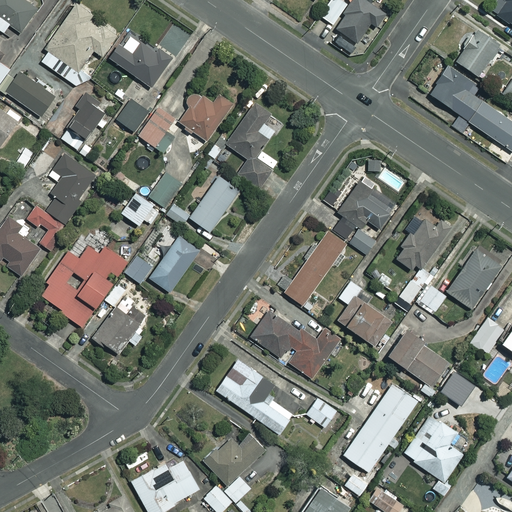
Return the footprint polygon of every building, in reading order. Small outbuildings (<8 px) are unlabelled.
[(0,0),(0,29),(2,32),(8,23),(19,31),(36,7),(25,0),(0,0)] [(341,0),(329,0),(319,15),(332,24),(346,3),(341,0)] [(386,11),(368,0),(347,0),(349,1),(342,11),(345,13),(335,28),(356,42),(369,21),(376,26),(386,11)] [(511,0),(494,0),(488,9),(511,24),(511,0)] [(83,83),(86,77),(73,68),(87,47),(91,50),(93,47),(100,52),(111,36),(107,33),(110,29),(100,23),(98,27),(89,22),(93,17),(74,4),(45,48),(47,50),(40,61),(77,85),(80,81),(83,83)] [(155,49),(127,29),(105,61),(118,70),(121,66),(150,87),(171,56),(156,46),(155,49)] [(499,45),(475,29),(454,59),(478,75),(499,45)] [(0,81),(9,69),(0,62),(0,55),(2,53),(0,51),(0,81)] [(467,120),(468,120),(482,100),(473,94),(479,86),(447,64),(427,92),(467,120)] [(53,95),(18,71),(4,91),(39,116),(53,95)] [(179,121),(183,124),(181,128),(188,133),(191,130),(205,140),(231,103),(217,93),(211,101),(193,88),(183,101),(189,106),(179,121)] [(67,125),(84,138),(96,123),(101,127),(106,121),(100,117),(104,113),(95,106),(99,101),(85,91),(74,105),(79,109),(67,125)] [(115,117),(117,118),(112,125),(123,133),(128,126),(133,130),(148,110),(130,97),(115,117)] [(482,100),(468,120),(511,151),(511,118),(507,115),(506,117),(482,100)] [(271,129),(277,133),(284,123),(254,102),(225,144),(247,159),(237,173),(257,187),(276,161),(258,149),(271,129)] [(163,151),(174,135),(167,130),(176,118),(158,105),(138,133),(163,151)] [(0,143),(16,120),(0,108),(0,143)] [(33,152),(24,147),(16,162),(24,167),(33,152)] [(16,155),(0,148),(0,160),(13,165),(16,155)] [(94,174),(63,153),(48,175),(58,181),(50,193),(55,197),(46,209),(65,222),(79,201),(77,199),(94,174)] [(381,158),(367,158),(367,171),(381,170),(381,158)] [(164,204),(167,198),(180,179),(163,169),(148,194),(164,204)] [(238,190),(217,175),(188,216),(209,231),(238,190)] [(358,179),(336,212),(346,218),(343,223),(353,230),(357,225),(359,227),(364,219),(378,228),(395,203),(358,179)] [(150,224),(159,212),(152,206),(154,204),(135,190),(119,212),(138,226),(143,219),(150,224)] [(164,204),(161,209),(165,212),(161,217),(168,222),(172,216),(181,222),(187,211),(167,198),(164,204)] [(48,230),(39,243),(51,251),(68,226),(35,204),(25,218),(37,226),(38,223),(48,230)] [(401,247),(394,257),(410,268),(414,262),(421,267),(449,225),(428,211),(421,220),(413,214),(404,228),(407,231),(397,245),(401,247)] [(20,224),(8,216),(0,227),(0,258),(2,255),(9,260),(6,265),(19,274),(38,247),(15,232),(20,224)] [(374,238),(357,228),(348,242),(365,253),(374,238)] [(284,291),(301,303),(330,262),(336,267),(345,254),(339,250),(345,241),(327,229),(284,291)] [(198,249),(177,234),(147,276),(168,291),(198,249)] [(46,278),(43,283),(43,290),(44,296),(47,301),(81,325),(111,280),(106,276),(110,270),(116,274),(126,259),(102,243),(96,252),(86,245),(78,258),(65,250),(46,278)] [(499,265),(475,249),(446,291),(470,307),(499,265)] [(151,265),(136,254),(124,271),(139,282),(151,265)] [(429,274),(419,267),(393,302),(403,309),(429,274)] [(393,280),(382,273),(377,281),(387,288),(393,280)] [(125,290),(132,280),(123,274),(104,300),(112,307),(125,290)] [(353,293),(358,286),(349,280),(337,297),(346,303),(336,318),(373,344),(391,319),(353,293)] [(445,295),(428,283),(415,302),(432,314),(445,295)] [(112,307),(91,337),(101,345),(103,343),(117,353),(127,340),(133,344),(141,334),(134,329),(145,315),(136,308),(140,302),(125,290),(112,307)] [(289,344),(298,330),(264,307),(246,334),(281,357),(289,344)] [(501,326),(486,316),(469,343),(485,352),(501,326)] [(511,322),(499,342),(511,350),(511,322)] [(298,330),(289,344),(296,349),(287,362),(310,377),(338,336),(324,326),(314,341),(298,330)] [(421,338),(406,327),(386,353),(429,385),(446,362),(419,342),(421,338)] [(265,394),(272,383),(236,358),(215,389),(255,417),(278,433),(292,412),(265,394)] [(416,399),(391,382),(342,453),(367,471),(416,399)] [(325,403),(316,397),(305,412),(323,425),(334,410),(325,403)] [(432,487),(443,494),(452,481),(446,478),(463,453),(448,444),(456,432),(427,413),(402,451),(413,459),(411,461),(438,478),(432,487)] [(227,484),(238,474),(265,447),(249,431),(237,443),(230,435),(213,452),(210,449),(201,458),(227,484)] [(197,488),(182,459),(167,467),(163,461),(130,479),(147,511),(158,511),(173,504),(172,502),(197,488)] [(366,484),(351,473),(343,484),(358,495),(361,490),(366,484)] [(238,474),(227,484),(223,488),(235,500),(250,486),(238,474)] [(218,511),(231,501),(215,484),(202,496),(217,511),(218,511)] [(342,511),(347,505),(319,485),(300,511),(342,511)] [(396,511),(402,504),(377,487),(372,495),(369,500),(386,511),(396,511)] [(133,511),(123,493),(109,502),(110,505),(96,511),(133,511)]
